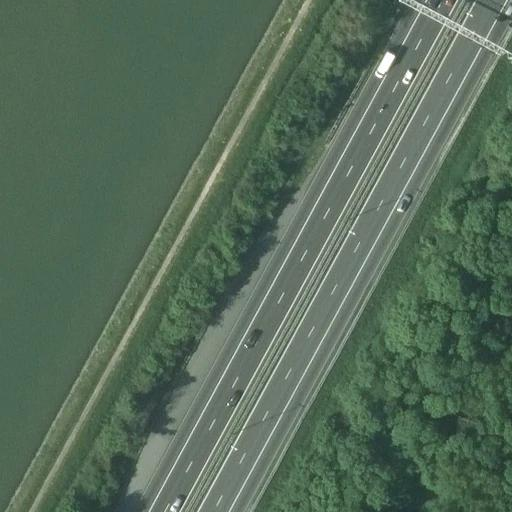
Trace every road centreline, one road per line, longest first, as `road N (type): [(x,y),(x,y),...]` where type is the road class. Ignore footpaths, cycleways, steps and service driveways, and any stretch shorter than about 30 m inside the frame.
road 1 (motorway): [(436,0),(158,511)]
road 2 (motorway): [(221,511),(498,0)]
